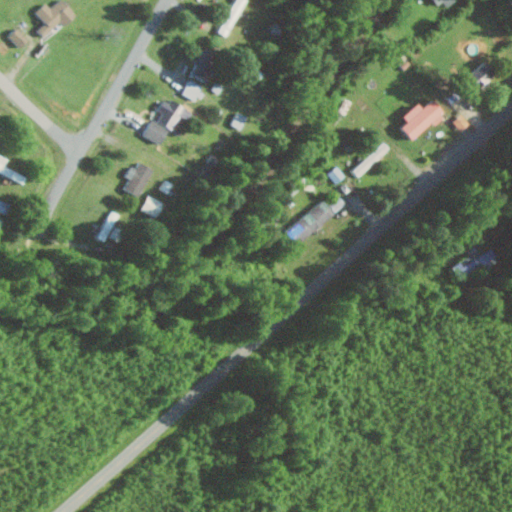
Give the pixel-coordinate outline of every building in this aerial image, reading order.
[(61,20),(66,25),(78,12),(65,0),(60,0),(53,7),(47,2),(37,12),(47,21),(39,30),(45,36),(61,20)] [(235,0),(219,31),(228,35),(246,0),(235,0)] [(437,0),(446,9),(455,0),(437,0)] [(23,47),(31,38),(19,27),(10,36),(23,47)] [(471,73),(483,87),(496,75),(484,62),(471,73)] [(197,99),(204,84),(191,79),(184,93),(197,99)] [(404,116),(408,121),(402,127),(414,139),(433,121),(435,123),(447,112),(434,98),(424,108),(419,102),(404,116)] [(189,119),(194,109),(173,99),(171,103),(163,99),(158,109),(163,112),(159,121),(174,129),(181,115),(189,119)] [(242,129),(249,116),(239,111),(232,123),(242,129)] [(471,122),(462,113),(454,121),(463,130),(471,122)] [(145,135),(163,143),(170,128),(152,119),(145,135)] [(354,169),(360,176),(388,149),(383,143),(354,169)] [(25,174),(7,165),(10,158),(0,152),(0,170),(22,181),(25,174)] [(153,167),(138,160),(125,188),(140,196),(153,167)] [(329,171),(335,183),(346,176),(339,165),(329,171)] [(141,210),(157,217),(164,202),(149,194),(141,210)] [(347,203),(340,194),(330,203),(337,211),(347,203)] [(297,243),(336,213),(325,198),(286,229),(297,243)] [(495,255),(490,247),(461,266),(458,261),(449,267),(458,280),(495,255)]
